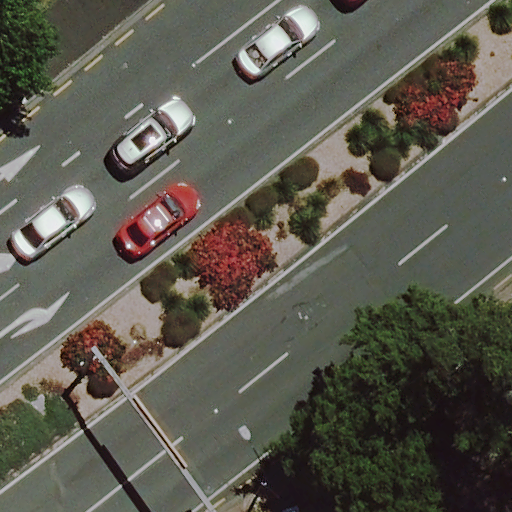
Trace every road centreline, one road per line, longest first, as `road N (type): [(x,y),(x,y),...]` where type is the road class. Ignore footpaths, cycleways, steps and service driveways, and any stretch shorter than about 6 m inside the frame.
road 1 (tertiary): [(511,178),(89,511)]
road 2 (tertiary): [(0,264),(335,0)]
